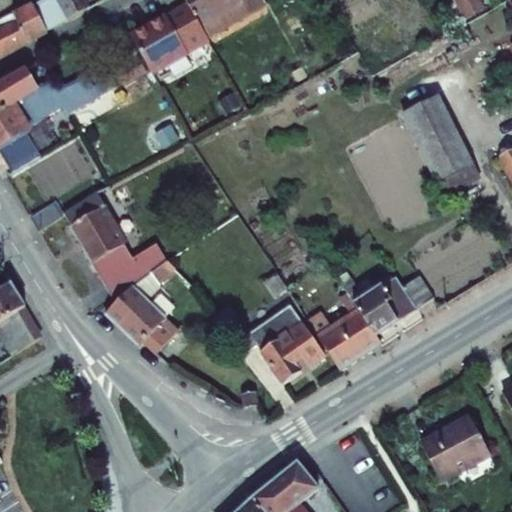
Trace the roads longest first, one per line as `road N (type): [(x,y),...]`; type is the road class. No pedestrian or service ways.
road 1 (tertiary): [(224,479),(71,324),(0,218)]
road 2 (tertiary): [(511,298),(224,479)]
road 3 (residential): [(0,65),(123,0)]
